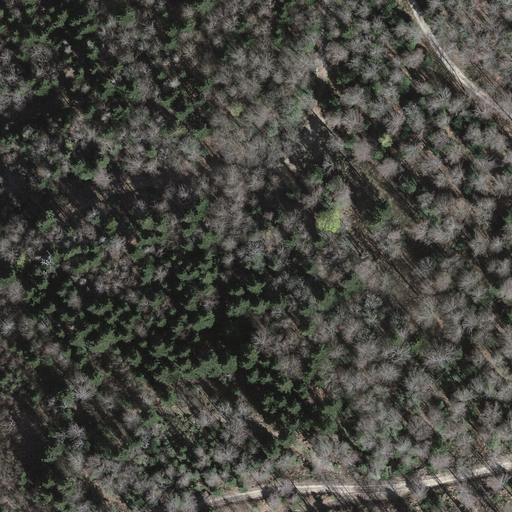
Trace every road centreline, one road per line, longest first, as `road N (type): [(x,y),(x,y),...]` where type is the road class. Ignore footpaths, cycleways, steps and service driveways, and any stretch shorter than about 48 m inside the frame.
road 1 (track): [(0,121),(51,102),(143,105),(239,161),(282,161),(299,151),(316,118),(325,0)]
road 2 (track): [(368,486),(276,436),(182,412),(73,418),(0,438)]
road 3 (track): [(167,511),(290,486),(400,486),(511,464)]
road 4 (track): [(0,269),(94,196),(239,161)]
road 5 (track): [(511,116),(466,83),(410,0)]
